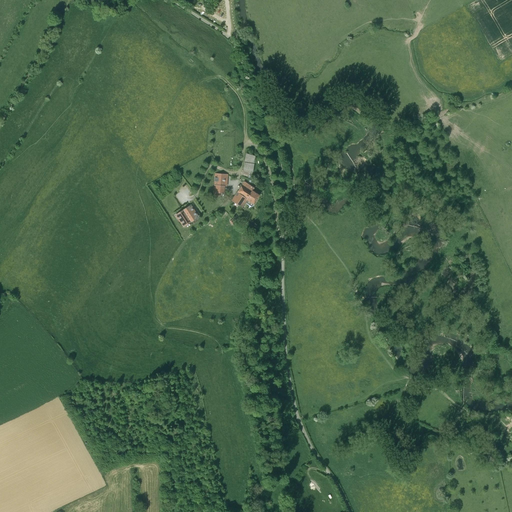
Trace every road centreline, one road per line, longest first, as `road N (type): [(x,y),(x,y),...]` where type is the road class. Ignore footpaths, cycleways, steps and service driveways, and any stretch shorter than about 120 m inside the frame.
road 1 (unclassified): [(349,511),(293,400),(284,344),(284,178),(253,74),(231,40),(172,0)]
road 2 (track): [(69,0),(0,124)]
